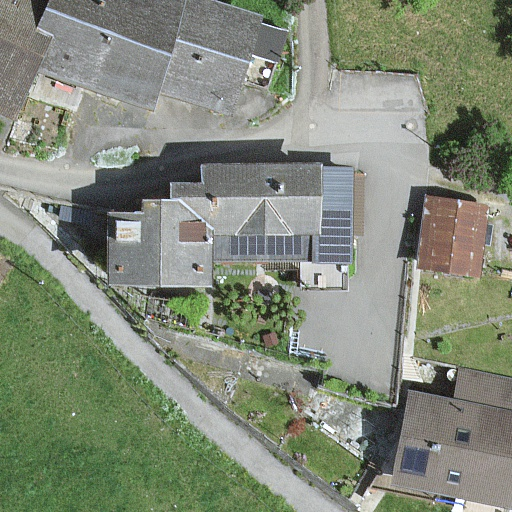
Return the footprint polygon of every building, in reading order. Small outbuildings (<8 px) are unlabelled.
[(37,25),(48,0),(2,0),(0,5),(0,112),(16,119),(38,74),(58,36),(37,25)] [(48,0),(37,25),(58,36),(38,74),(154,111),(160,95),(186,0),(48,0)] [(232,116),(260,15),(210,0),(186,0),(160,95),(232,116)] [(321,167),(212,166),(211,188),(177,187),(177,204),(150,204),(150,217),(112,217),(111,280),(210,281),(210,256),(346,256),(347,175),(321,175),(321,167)] [(485,207),(431,201),(423,265),(476,272),(485,207)] [(511,381),(463,372),(458,401),(414,393),(398,482),(511,503),(511,381)]
